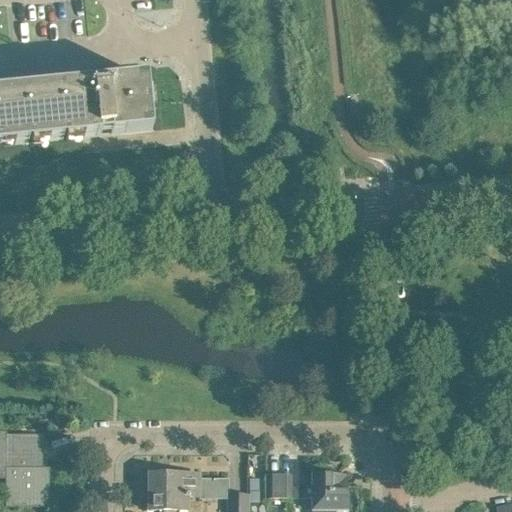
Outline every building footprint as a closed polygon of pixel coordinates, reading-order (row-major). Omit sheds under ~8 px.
[(151,132),(145,79),(105,83),(106,88),(0,98),(0,146),(100,137),(99,132),(110,131),(111,136),(151,132)] [(140,159),(127,160),(128,167),(141,166),(140,159)] [(10,507),(48,507),(48,470),(42,469),(42,438),(6,437),(6,436),(0,435),(0,475),(10,475),(10,507)] [(188,511),(188,498),(198,498),(198,500),(226,500),(225,511),(247,511),(248,498),(228,498),(228,480),(199,480),(199,476),(148,476),(148,480),(144,480),(144,495),(148,495),(147,511),(188,511)] [(311,502),(310,511),(347,511),(347,488),(335,488),(335,476),(311,476),(311,488),(291,488),(291,476),(265,476),(265,501),(311,502)]
